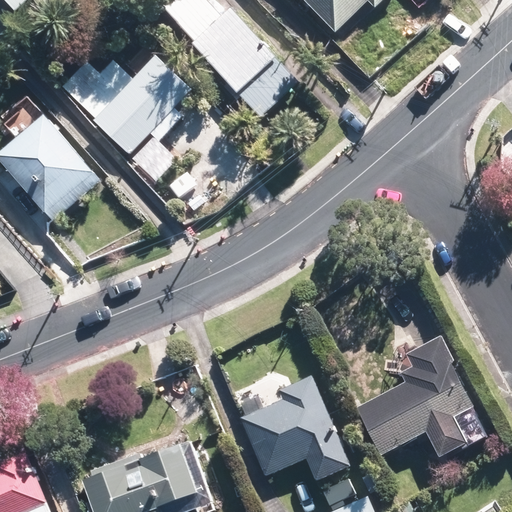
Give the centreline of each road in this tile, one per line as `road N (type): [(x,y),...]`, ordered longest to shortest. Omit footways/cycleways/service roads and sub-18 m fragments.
road 1 (residential): [(0,361),(177,290),(256,248),(407,135)]
road 2 (residential): [(511,330),(407,135)]
road 3 (residential): [(407,135),(511,42)]
